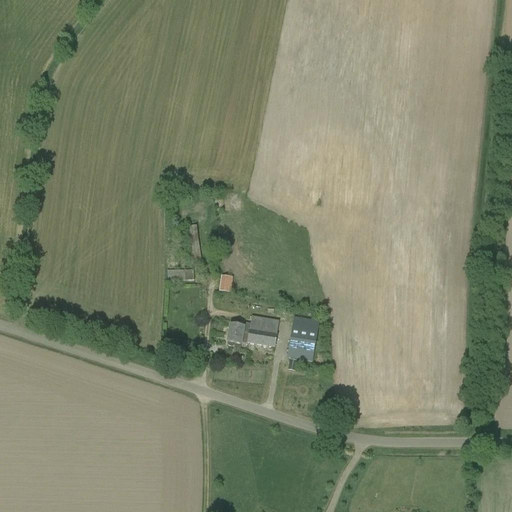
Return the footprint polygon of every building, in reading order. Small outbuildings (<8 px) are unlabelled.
[(201,255),(199,225),(191,226),(190,212),(182,212),(185,249),(193,248),(193,256),(201,255)] [(168,283),(194,282),(193,271),(167,272),(168,283)] [(220,292),(232,293),(233,277),(222,276),(220,292)] [(247,344),(250,345),(274,349),(278,323),(252,318),(251,325),(247,344)] [(312,364),(319,323),(294,318),(286,359),(312,364)] [(243,329),(244,329),(241,344),(249,346),(250,345),(247,344),(251,325),(244,324),(243,329)] [(241,345),(241,344),(244,329),(243,329),(230,327),(227,343),(241,345)] [(185,350),(170,347),(168,359),(183,362),(185,350)]
